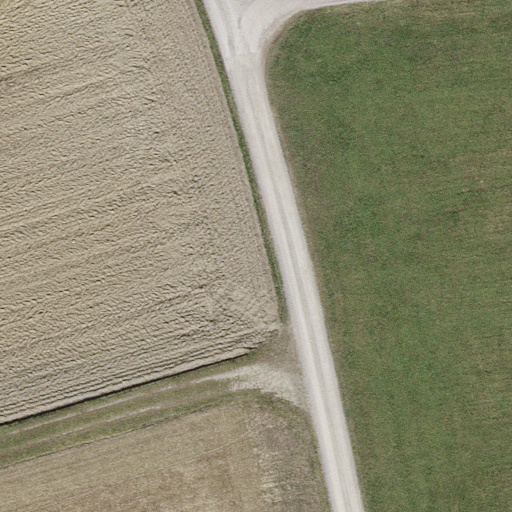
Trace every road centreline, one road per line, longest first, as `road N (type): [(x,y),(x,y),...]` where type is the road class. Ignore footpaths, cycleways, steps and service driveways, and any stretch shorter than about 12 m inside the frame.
road 1 (track): [(348,511),(282,204),(227,3)]
road 2 (track): [(0,448),(317,358)]
